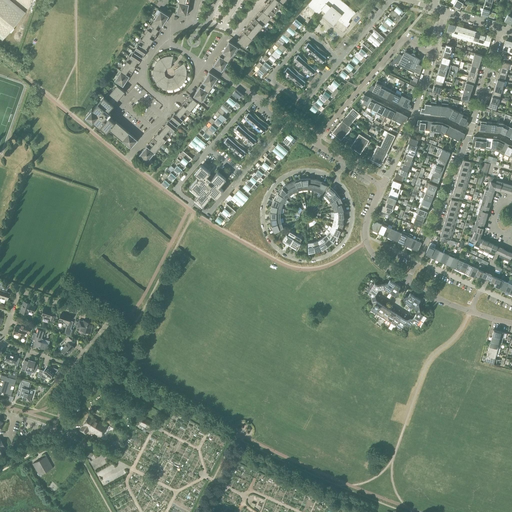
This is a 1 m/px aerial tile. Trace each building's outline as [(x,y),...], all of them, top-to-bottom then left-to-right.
[(0,0),(0,39),(2,41),(25,12),(8,0),(0,0)] [(277,0),(272,0),(271,2),(276,7),(279,9),(282,4),(277,0)] [(356,13),(340,0),(311,0),(307,5),(318,14),(322,9),(325,12),(322,16),(333,25),(337,20),(347,27),(350,23),(349,22),(349,20),(351,18),(352,16),(353,15),(354,14),(356,13)] [(456,0),(453,5),(454,5),(456,7),(459,8),(461,6),(465,8),(465,9),(464,10),(470,12),(473,4),(468,3),(466,7),(462,4),(464,0),(456,0)] [(276,7),(271,2),(268,5),(267,4),(266,5),(275,13),(279,9),(276,7)] [(490,8),(491,6),(484,4),(481,14),(494,18),(495,13),(489,11),(490,8)] [(266,5),(265,7),(265,8),(263,11),(271,18),(275,13),(266,5)] [(390,12),(399,20),(402,17),(399,13),(402,10),(400,8),(401,7),(397,6),(393,11),(392,10),(390,12)] [(160,10),(157,15),(166,21),(169,16),(160,10)] [(271,18),(263,11),(261,13),(260,13),(259,14),(267,22),(271,18)] [(390,24),(393,21),(397,23),(399,20),(390,12),(388,15),(389,15),(387,17),(385,20),(390,24)] [(259,14),(257,16),(258,17),(256,19),(263,25),(263,26),(264,27),(267,22),(259,14)] [(163,25),(166,21),(157,15),(154,19),(154,20),(163,25)] [(251,23),(259,30),(263,26),(263,25),(256,19),(255,18),(255,19),(255,20),(253,22),(253,21),(251,23)] [(296,18),(290,26),(294,30),(295,30),(297,26),(299,28),(300,26),(302,28),(304,25),(296,18)] [(160,30),(163,25),(154,20),(154,19),(153,19),(150,24),(160,30)] [(382,30),(384,31),(387,28),(391,30),(393,27),(390,24),(385,20),(384,19),(382,22),(383,23),(379,28),(382,30)] [(248,27),(247,27),(255,34),(259,30),(251,23),(250,25),(251,25),(249,28),(248,27)] [(446,32),(452,34),(454,25),(449,23),(446,32)] [(158,32),(160,30),(150,24),(147,28),(156,34),(157,32),(158,32)] [(298,33),(295,30),(294,30),(290,26),(283,33),(288,37),(291,34),(293,35),(294,33),(296,35),(298,33)] [(255,34),(247,27),(248,28),(246,31),(245,30),(244,32),(252,38),(255,34)] [(157,35),(156,34),(147,28),(143,34),(144,34),(145,34),(153,40),(157,35)] [(367,39),(368,38),(373,41),(380,34),(380,33),(375,29),(371,34),(369,32),(369,31),(365,38),(367,39)] [(373,41),(376,44),(378,45),(387,34),(384,31),(382,30),(380,33),(380,34),(373,41)] [(244,32),(242,33),(243,34),(241,37),(249,44),(253,39),(252,39),(252,38),(244,32)] [(292,40),(288,37),(283,33),(277,40),(282,44),(285,41),(286,42),(288,41),(290,42),(292,40)] [(150,44),(153,40),(145,34),(144,34),(142,39),(150,44)] [(491,36),(485,34),(483,43),(488,45),(491,36)] [(249,44),(241,37),(239,39),(238,39),(236,41),(237,41),(237,42),(245,48),(249,44)] [(149,46),(150,44),(142,39),(141,38),(137,43),(138,44),(138,43),(146,49),(146,48),(148,46),(149,46)] [(278,47),(275,50),(279,54),(280,54),(284,50),(287,48),(282,44),(277,40),(275,43),(278,47)] [(502,49),(508,51),(511,42),(505,40),(502,49)] [(226,46),(235,52),(238,47),(229,41),(226,46)] [(147,49),(146,48),(146,49),(138,43),(138,44),(135,49),(144,54),(147,49)] [(304,47),(313,55),(319,48),(315,44),(312,46),(308,43),(305,44),(305,47),(304,47)] [(445,47),(444,50),(451,52),(453,47),(442,43),(441,45),(445,47)] [(363,56),(366,53),(370,55),(372,52),(363,44),(361,46),(362,47),(358,52),(363,56)] [(226,46),(223,51),(231,57),(231,56),(235,52),(226,46)] [(281,55),(280,54),(279,54),(275,50),(271,47),(269,50),(272,54),(269,57),(268,57),(273,62),(273,61),(277,57),(278,58),(281,55)] [(319,48),(313,55),(322,62),(323,62),(326,62),(325,59),(326,58),(322,54),(324,52),(319,48)] [(451,52),(444,50),(442,56),(450,58),(450,57),(451,52)] [(138,61),(138,62),(139,62),(142,57),(133,51),(130,56),(138,61)] [(233,57),(231,56),(231,57),(223,51),(220,56),(228,61),(228,62),(229,62),(233,57)] [(356,63),(357,63),(360,60),(364,62),(366,59),(363,56),(358,52),(357,51),(355,54),(356,54),(352,59),(356,63)] [(404,53),(402,56),(399,54),(391,63),(392,64),(393,64),(394,64),(396,63),(397,64),(398,64),(404,67),(410,54),(407,52),(406,52),(405,52),(405,53),(404,53)] [(474,55),(473,59),(480,61),(481,58),(485,59),(485,58),(486,56),(474,53),(471,52),(470,54),(474,55)] [(412,54),(411,54),(410,54),(404,67),(409,69),(415,56),(414,56),(415,55),(415,54),(414,53),(413,53),(412,53),(412,54)] [(265,61),(262,64),(267,69),(271,64),(272,65),(274,62),(273,61),(273,62),(268,57),(269,57),(265,54),(262,57),(265,61)] [(136,64),(138,62),(138,61),(130,56),(129,55),(126,60),(127,61),(136,67),(137,65),(136,64)] [(303,67),(309,60),(304,56),(302,58),(298,55),(297,56),(294,56),(295,59),(294,60),(303,67)] [(162,58),(160,59),(166,68),(171,67),(173,57),(171,56),(169,56),(166,57),(164,57),(162,58)] [(220,56),(216,60),(225,66),(228,62),(228,61),(220,56)] [(418,58),(415,56),(409,69),(414,72),(415,72),(415,73),(416,75),(417,75),(417,76),(419,77),(422,65),(418,64),(419,61),(419,60),(419,59),(419,58),(418,58)] [(349,61),(350,61),(346,66),(350,70),(351,70),(353,67),(357,69),(360,66),(357,63),(356,63),(352,59),(351,58),(349,61)] [(164,72),(166,68),(160,59),(159,60),(157,62),(156,64),(155,65),(154,68),(153,70),(164,72)] [(222,71),(225,66),(216,60),(213,66),(222,71)] [(309,60),(303,67),(312,75),(312,74),(315,74),(315,71),(316,70),(311,66),(314,64),(309,60)] [(502,64),(501,67),(508,69),(510,63),(498,60),(498,62),(497,62),(502,64)] [(133,71),(136,67),(127,61),(124,65),(124,66),(133,71)] [(268,69),(267,69),(262,64),(259,61),(256,65),(259,68),(256,72),(263,78),(267,74),(265,73),(268,69)] [(446,70),(448,64),(441,62),(439,68),(446,70)] [(175,74),(186,76),(187,74),(187,72),(186,70),(186,68),(185,65),(184,63),(175,70),(175,74)] [(130,76),(133,71),(124,66),(124,65),(123,65),(120,70),(121,71),(121,70),(130,76)] [(354,73),(351,70),(350,70),(346,66),(345,65),(343,68),(343,69),(339,73),(337,75),(343,78),(344,77),(344,78),(347,74),(351,76),(354,73)] [(299,72),(294,68),(292,71),(288,67),(287,68),(284,68),(284,71),(284,72),(292,79),(299,72)] [(506,75),(507,74),(508,69),(501,67),(499,73),(506,75)] [(450,71),(446,70),(439,68),(437,73),(445,76),(448,77),(450,71)] [(118,75),(126,81),(130,76),(121,70),(121,71),(118,75)] [(164,72),(153,70),(153,72),(153,74),(153,76),(154,78),(154,80),(156,83),(165,76),(164,72)] [(206,76),(215,82),(218,77),(209,71),(206,76)] [(299,72),(292,79),(301,87),(302,86),(305,86),(305,83),(305,82),(301,79),(303,76),(299,72)] [(175,74),(173,78),(179,87),(181,86),(183,84),(184,82),(185,81),(186,78),(186,76),(175,74)] [(123,86),(126,81),(118,75),(114,80),(123,86)] [(169,79),(165,76),(156,83),(158,85),(159,86),(160,87),(162,88),(164,89),(167,90),(169,79)] [(206,76),(203,81),(212,87),(215,82),(206,76)] [(169,79),(167,90),(168,90),(170,90),(172,90),(174,90),(177,89),(179,87),(173,78),(169,79)] [(327,86),(337,94),(339,91),(336,87),(339,83),(334,79),(330,84),(329,83),(327,86)] [(369,89),(377,93),(381,85),(382,83),(377,80),(376,82),(374,86),(372,85),(369,89)] [(213,87),(212,87),(203,81),(200,86),(209,92),(208,92),(209,93),(213,87)] [(505,88),(506,86),(503,86),(503,87),(495,84),(494,90),(501,92),(501,93),(503,93),(505,88)] [(117,85),(113,89),(121,96),(125,92),(117,85)] [(386,87),(381,85),(377,93),(382,96),(386,87)] [(428,90),(440,93),(441,87),(434,85),(433,88),(429,87),(428,88),(429,88),(428,90)] [(200,86),(197,91),(205,96),(208,92),(209,92),(200,86)] [(327,98),(330,95),(334,97),(337,94),(327,86),(325,88),(326,89),(322,94),(327,98)] [(382,96),(387,98),(391,90),(386,87),(382,96)] [(392,87),(391,90),(387,98),(392,100),(397,90),(392,87)] [(118,100),(121,96),(113,89),(110,94),(118,100)] [(230,96),(235,100),(237,97),(239,98),(240,97),(242,98),(244,96),(236,89),(230,96)] [(397,103),(401,95),(402,92),(397,90),(392,100),(397,103)] [(202,101),(205,96),(197,91),(193,96),(202,101)] [(402,92),(401,95),(397,103),(402,105),(406,97),(407,95),(402,92)] [(109,93),(105,97),(113,104),(115,102),(116,102),(118,100),(110,94),(109,93)] [(321,105),(324,102),(328,104),(330,101),(327,98),(322,94),(321,93),(319,96),(320,96),(316,101),(321,105)] [(469,99),(470,95),(463,93),(461,99),(472,103),(473,101),(473,100),(469,99)] [(362,104),(367,106),(372,98),(364,95),(364,94),(360,98),(361,99),(361,98),(364,100),(362,104)] [(186,99),(195,107),(199,103),(190,95),(186,99)] [(407,95),(406,97),(402,105),(409,109),(410,110),(411,104),(411,105),(408,104),(412,97),(407,95)] [(94,121),(100,127),(107,132),(109,129),(115,122),(109,117),(110,115),(110,113),(108,111),(114,105),(113,104),(105,97),(104,96),(98,103),(93,109),(92,108),(85,116),(93,122),(94,121)] [(230,96),(223,103),(228,107),(231,104),(233,105),(234,104),(236,106),(238,103),(235,100),(230,96)] [(376,101),(372,98),(367,106),(372,109),(376,101)] [(182,104),(183,105),(191,111),(195,107),(186,99),(182,104)] [(316,101),(315,100),(313,103),(314,104),(310,108),(314,113),(318,109),(322,111),(324,108),(321,105),(316,101)] [(377,111),(381,103),(376,101),(372,109),(377,111)] [(496,110),(498,104),(490,102),(489,105),(485,104),(485,106),(496,110)] [(223,103),(217,110),(222,114),(225,111),(226,113),(228,111),(230,113),(232,110),(228,107),(223,103)] [(386,105),(381,103),(377,111),(376,113),(381,116),(382,113),(386,105)] [(429,114),(430,104),(425,104),(424,108),(422,108),(420,113),(420,112),(429,114)] [(183,105),(182,106),(181,107),(180,107),(179,108),(187,116),(191,111),(183,105)] [(390,108),(386,105),(382,113),(386,116),(390,108)] [(447,106),(445,115),(449,117),(453,109),(447,106)] [(178,111),(176,113),(183,119),(183,120),(187,116),(179,108),(177,110),(178,111)] [(353,108),(349,112),(356,117),(359,113),(353,108)] [(395,110),(390,108),(386,116),(391,118),(395,110)] [(453,109),(449,117),(454,120),(458,112),(453,109)] [(215,120),(220,125),(224,120),(224,121),(227,118),(222,114),(217,110),(215,113),(218,117),(215,120)] [(391,118),(396,121),(400,113),(395,110),(391,118)] [(179,124),(183,120),(183,119),(176,113),(175,112),(171,117),(179,124)] [(352,121),(356,117),(349,112),(346,116),(352,121)] [(458,112),(454,120),(459,122),(463,114),(458,112)] [(459,122),(467,126),(466,127),(467,127),(468,121),(468,122),(466,121),(468,117),(469,114),(464,112),(463,114),(459,122)] [(260,118),(255,114),(253,116),(248,113),(245,114),(245,117),(253,125),(260,118)] [(407,116),(400,113),(396,121),(401,123),(403,120),(406,121),(408,116),(407,116)] [(346,116),(342,120),(347,124),(349,125),(352,121),(346,116)] [(221,125),(220,125),(215,120),(211,117),(209,121),(211,124),(209,128),(213,132),(214,132),(217,127),(218,128),(221,125)] [(260,118),(253,125),(262,132),(263,132),(266,132),(266,129),(266,128),(262,124),(264,122),(260,118)] [(165,124),(166,125),(173,131),(177,126),(169,119),(165,124)] [(419,129),(425,129),(426,121),(418,120),(418,119),(417,125),(417,124),(420,125),(419,129)] [(337,136),(347,124),(342,120),(332,132),(337,136)] [(476,129),(485,130),(486,121),(480,120),(480,125),(477,124),(476,129)] [(115,121),(115,122),(109,129),(113,133),(120,125),(115,121)] [(448,125),(443,123),(440,131),(444,133),(448,125)] [(503,123),(500,132),(504,134),(508,126),(503,123)] [(351,128),(349,125),(347,124),(337,136),(341,140),(340,140),(341,140),(351,128)] [(113,133),(118,136),(125,129),(120,125),(113,133)] [(163,127),(162,128),(170,136),(174,131),(173,131),(166,125),(164,127),(163,127)] [(214,132),(213,132),(209,128),(205,125),(202,128),(205,131),(203,135),(204,136),(207,139),(211,134),(212,135),(214,132)] [(243,137),(249,130),(245,126),(242,128),(238,125),(238,126),(235,126),(235,129),(234,130),(243,137)] [(444,133),(449,136),(453,128),(448,125),(444,133)] [(161,131),(159,133),(166,139),(165,140),(166,141),(170,136),(162,128),(160,130),(161,131)] [(449,136),(454,138),(458,130),(453,128),(449,136)] [(118,136),(122,140),(129,132),(125,129),(118,136)] [(254,134),(249,130),(243,137),(246,139),(243,142),(245,144),(248,141),(252,145),(252,144),(255,144),(255,141),(256,140),(252,136),(254,134)] [(286,143),(291,147),(293,144),(291,141),(294,137),(293,137),(296,134),(290,130),(288,132),(289,133),(285,138),(284,137),(282,139),(286,143)] [(464,133),(458,130),(454,138),(459,141),(461,137),(463,138),(465,133),(464,133)] [(385,136),(393,140),(394,137),(393,137),(394,135),(387,131),(385,136)] [(122,140),(126,144),(133,136),(129,132),(122,140)] [(159,133),(158,132),(154,137),(162,144),(162,143),(165,140),(166,139),(159,133)] [(201,139),(204,136),(203,135),(202,135),(199,132),(190,143),(194,147),(201,139)] [(351,147),(355,150),(364,137),(359,133),(350,147),(351,147)] [(138,140),(133,136),(126,144),(131,148),(138,140)] [(390,145),(393,140),(385,136),(382,141),(390,145)] [(474,148),(480,148),(480,146),(481,137),(474,136),(472,141),(475,141),(475,145),(474,148)] [(154,137),(150,141),(159,149),(163,144),(162,143),(162,144),(154,137)] [(233,149),(239,142),(234,138),(232,141),(228,137),(227,138),(224,138),(224,141),(224,142),(233,149)] [(369,140),(364,137),(355,150),(360,153),(369,140)] [(410,139),(409,139),(408,142),(409,142),(416,145),(418,140),(416,139),(411,137),(410,139)] [(206,143),(201,139),(194,147),(199,151),(206,143)] [(499,152),(500,149),(504,142),(498,139),(496,147),(495,150),(499,152)] [(155,153),(159,149),(150,141),(147,146),(155,152),(154,153),(155,153)] [(380,146),(382,147),(388,150),(390,145),(382,141),(380,146)] [(239,142),(233,149),(242,157),(242,156),(245,156),(245,153),(245,152),(241,149),(244,146),(239,142)] [(279,142),(275,146),(273,145),(273,144),(269,151),(271,152),(272,150),(277,154),(284,146),(283,146),(279,142)] [(417,145),(416,145),(409,142),(407,147),(415,150),(417,151),(418,151),(420,146),(417,145)] [(508,144),(504,142),(500,149),(499,152),(503,155),(508,144)] [(284,146),(277,154),(282,158),(291,147),(286,143),(284,146)] [(511,145),(508,144),(503,155),(509,157),(509,154),(510,154),(511,149),(511,145)] [(375,161),(376,160),(382,147),(380,146),(377,145),(370,159),(371,159),(375,161)] [(147,146),(143,150),(151,157),(154,153),(155,152),(147,146)] [(388,150),(382,147),(376,160),(375,161),(381,164),(388,150)] [(415,150),(407,147),(405,152),(413,155),(415,156),(417,151),(415,150)] [(442,149),(440,154),(448,157),(449,154),(448,154),(449,152),(442,149)] [(147,161),(151,157),(143,150),(139,154),(147,161)] [(183,157),(180,161),(185,165),(189,160),(190,161),(192,158),(183,151),(180,154),(183,157)] [(201,154),(198,152),(192,159),(195,161),(201,154)] [(405,152),(403,157),(411,160),(413,161),(414,159),(412,158),(413,155),(405,152)] [(440,154),(438,159),(446,162),(448,157),(440,154)] [(265,160),(261,165),(262,165),(261,165),(266,169),(269,166),(273,168),(276,165),(266,157),(264,160),(265,160)] [(409,165),(411,160),(403,157),(401,162),(409,165)] [(186,166),(185,165),(180,161),(177,158),(174,161),(177,165),(174,168),(181,173),(181,174),(184,171),(181,169),(183,167),(184,168),(186,166)] [(438,159),(436,164),(444,167),(446,162),(438,159)] [(463,160),(461,165),(472,168),(474,163),(463,160)] [(401,162),(399,167),(407,171),(407,170),(409,165),(401,162)] [(442,172),(444,167),(436,164),(434,163),(432,168),(442,172)] [(262,165),(261,165),(260,164),(258,167),(259,168),(255,172),(260,176),(263,173),(267,175),(270,172),(266,169),(261,165),(262,165)] [(171,172),(168,175),(173,179),(174,180),(174,181),(181,173),(174,168),(171,165),(168,168),(171,172)] [(202,165),(195,173),(199,177),(197,179),(190,187),(198,194),(194,198),(203,206),(210,197),(211,195),(216,199),(223,190),(219,187),(226,179),(218,171),(213,177),(210,175),(209,174),(211,172),(202,165)] [(461,165),(460,170),(471,173),(472,168),(461,165)] [(399,167),(397,172),(404,175),(405,176),(407,176),(409,171),(407,170),(407,171),(399,167)] [(432,174),(440,177),(442,172),(432,168),(430,173),(432,174)] [(458,175),(469,178),(471,173),(460,170),(458,175)] [(264,179),(260,176),(255,172),(254,171),(252,174),(253,175),(249,179),(249,180),(254,184),(257,180),(261,182),(264,179)] [(174,180),(173,179),(168,175),(165,172),(162,175),(165,179),(162,183),(167,187),(171,182),(172,183),(174,180)] [(402,180),(404,175),(397,172),(396,172),(395,175),(396,175),(395,177),(402,180)] [(439,181),(440,177),(432,174),(430,179),(437,182),(438,180),(439,181)] [(458,175),(457,180),(468,184),(469,178),(458,175)] [(494,191),(494,189),(496,182),(497,178),(490,176),(487,185),(486,185),(485,188),(486,188),(488,189),(488,190),(494,191)] [(494,189),(500,190),(503,179),(497,178),(496,182),(494,189)] [(249,179),(248,179),(246,181),(247,182),(243,187),(246,190),(248,191),(248,190),(248,191),(251,187),(255,190),(257,187),(254,184),(249,180),(249,179)] [(301,179),(294,181),(298,191),(298,190),(303,189),(301,179)] [(315,179),(313,189),(313,190),(318,191),(322,181),(315,179)] [(503,179),(500,190),(505,192),(508,181),(503,179)] [(457,180),(455,185),(466,189),(468,184),(457,180)] [(298,191),(294,181),(288,184),(293,193),(298,191)] [(328,185),(322,181),(318,191),(322,193),(328,185)] [(427,188),(435,191),(436,188),(435,187),(436,185),(431,183),(429,182),(429,183),(427,182),(426,182),(424,187),(427,188)] [(288,184),(283,188),(289,196),(293,193),(288,184)] [(455,185),(454,191),(465,194),(466,189),(455,185)] [(400,189),(399,188),(392,186),(390,191),(398,194),(400,189)] [(324,195),(328,198),(336,191),(331,187),(324,195)] [(278,193),(286,199),(289,196),(283,188),(282,188),(278,193)] [(427,188),(425,193),(433,196),(435,191),(427,188)] [(230,194),(226,199),(224,201),(226,203),(228,201),(232,197),(237,201),(244,193),(239,189),(232,197),(230,194)] [(246,190),(244,193),(237,201),(241,204),(242,205),(251,194),(248,191),(248,190),(248,191),(246,190)] [(336,191),(328,198),(330,202),(331,202),(340,197),(336,191)] [(396,199),(398,194),(390,191),(388,196),(396,199)] [(463,199),(465,194),(454,191),(452,196),(463,199)] [(431,201),(433,196),(425,193),(423,192),(421,197),(423,197),(431,201)] [(274,199),(283,204),(286,199),(278,193),(274,199)] [(492,196),(484,194),(482,193),(480,198),(482,199),(491,201),(492,196)] [(331,202),(333,207),(343,204),(342,203),(340,197),(331,202)] [(423,197),(421,203),(429,206),(431,201),(423,197)] [(481,204),(489,207),(491,201),(482,199),(480,198),(479,204),(481,204)] [(271,205),(282,208),(283,204),(274,199),(271,205)] [(462,202),(451,199),(450,204),(460,208),(462,202)] [(394,204),(386,201),(384,206),(391,209),(394,210),(396,205),(394,204)] [(427,211),(429,206),(421,203),(419,208),(427,211)] [(225,207),(222,212),(221,212),(226,216),(229,212),(233,215),(236,212),(227,204),(225,206),(225,207)] [(343,204),(333,207),(334,212),(344,210),(343,204)] [(450,204),(448,210),(459,213),(460,208),(450,204)] [(477,209),(479,209),(488,212),(489,207),(481,204),(479,204),(477,209)] [(271,205),(270,212),(281,213),(282,208),(271,205)] [(389,214),(391,209),(384,206),(383,205),(382,209),(383,209),(382,211),(389,214)] [(425,216),(427,211),(419,208),(417,213),(425,216)] [(478,214),(486,217),(488,212),(479,209),(477,209),(476,214),(478,214)] [(448,210),(447,215),(457,218),(459,213),(448,210)] [(230,219),(226,216),(221,212),(222,212),(221,211),(218,213),(219,214),(215,219),(220,223),(223,220),(227,222),(230,219)] [(417,213),(415,218),(423,221),(425,216),(417,213)] [(476,220),(485,222),(486,217),(478,214),(476,214),(474,219),(476,220)] [(456,223),(457,218),(447,215),(445,220),(456,223)] [(423,221),(415,218),(413,223),(420,226),(421,224),(422,224),(423,221)] [(445,220),(443,225),(454,228),(456,223),(445,220)] [(341,231),(343,224),(333,222),(332,226),(332,227),(341,231)] [(373,230),(378,232),(382,224),(376,222),(375,222),(374,222),(374,223),(373,223),(373,224),(372,225),(372,227),(372,228),(372,229),(373,229),(373,230)] [(383,222),(382,224),(378,232),(383,235),(387,226),(388,224),(383,222)] [(274,233),(283,228),(281,223),(271,226),(274,233)] [(473,230),(475,231),(480,233),(481,233),(483,227),(475,225),(473,224),(471,230),(473,230)] [(443,225),(442,230),(453,233),(454,228),(443,225)] [(383,235),(388,237),(392,229),(387,226),(383,235)] [(329,231),(338,237),(341,231),(332,227),(329,231)] [(396,231),(392,229),(388,237),(393,239),(396,231)] [(451,239),(453,233),(442,230),(440,236),(451,239)] [(284,241),(290,245),(296,235),(290,231),(287,235),(286,234),(285,237),(286,237),(284,241)] [(333,242),(338,237),(329,231),(326,235),(333,242)] [(398,241),(401,233),(396,231),(393,239),(398,241)] [(402,231),(401,233),(398,241),(403,244),(407,233),(402,231)] [(480,233),(475,231),(472,237),(469,236),(468,242),(474,245),(478,237),(480,233)] [(407,233),(403,244),(408,246),(411,238),(412,236),(407,233)] [(302,239),(296,235),(290,245),(296,248),(298,245),(299,245),(301,243),(300,242),(302,239)] [(322,238),(328,247),(333,242),(326,235),(322,238)] [(408,246),(412,248),(416,240),(417,237),(416,237),(415,239),(411,238),(408,246)] [(416,240),(412,248),(418,250),(421,242),(419,241),(420,238),(417,237),(416,240)] [(474,245),(480,247),(483,239),(478,237),(474,245)] [(318,240),(317,240),(322,250),(328,247),(322,238),(318,240)] [(480,247),(484,249),(484,250),(488,242),(483,239),(480,247)] [(322,250),(317,240),(313,242),(315,252),(322,250)] [(488,253),(493,244),(488,242),(484,250),(484,249),(483,251),(488,253)] [(425,254),(430,256),(434,248),(436,245),(433,243),(431,247),(429,246),(425,254)] [(493,244),(488,253),(493,256),(495,252),(498,246),(493,244)] [(430,256),(435,259),(439,250),(434,248),(430,256)] [(508,251),(503,248),(500,254),(499,256),(504,259),(508,251)] [(435,259),(440,261),(444,253),(439,250),(435,259)] [(449,255),(444,253),(440,261),(445,263),(449,255)] [(449,255),(445,263),(450,265),(454,257),(455,256),(449,253),(449,255)] [(460,256),(459,260),(455,268),(460,270),(463,262),(465,259),(465,258),(460,256)] [(454,257),(450,265),(455,268),(459,260),(454,257)] [(465,259),(463,262),(460,270),(465,272),(468,264),(465,263),(467,260),(465,259)] [(470,262),(468,264),(465,272),(470,275),(473,266),(475,264),(470,262)] [(480,265),(478,268),(478,269),(476,273),(476,274),(485,278),(486,279),(488,273),(484,271),(485,267),(480,265)] [(478,269),(478,268),(473,266),(470,275),(475,277),(476,274),(476,273),(478,269)] [(487,278),(495,282),(496,283),(498,278),(500,274),(494,272),(493,275),(488,273),(486,279),(487,278)] [(496,283),(495,282),(494,286),(496,287),(499,288),(503,280),(504,277),(502,276),(501,279),(500,279),(498,278),(496,283)] [(501,289),(504,291),(508,282),(505,281),(506,278),(504,277),(503,280),(499,288),(501,289)] [(388,283),(383,284),(384,288),(390,292),(395,283),(390,280),(388,283)] [(0,297),(7,300),(9,293),(5,291),(6,288),(2,287),(3,283),(0,282),(0,297)] [(375,283),(371,289),(377,292),(378,290),(384,288),(383,284),(377,285),(376,284),(375,283)] [(395,283),(390,292),(395,295),(399,294),(398,290),(400,287),(395,283)] [(377,292),(371,289),(368,294),(371,296),(372,301),(376,301),(375,295),(377,292)] [(410,305),(415,296),(410,293),(408,296),(404,297),(404,301),(410,305)] [(415,296),(410,305),(415,308),(419,307),(418,303),(420,300),(415,296)] [(31,304),(24,301),(20,312),(28,314),(29,312),(33,313),(35,307),(31,305),(31,304)] [(376,312),(381,304),(376,301),(372,301),(373,306),(371,309),(376,312)] [(381,316),(386,308),(381,304),(376,312),(381,316)] [(49,309),(44,307),(41,316),(51,319),(50,322),(53,323),(55,316),(52,316),(54,311),(49,309)] [(415,308),(415,310),(416,314),(414,317),(420,320),(423,315),(420,313),(419,307),(415,308)] [(386,319),(392,311),(386,308),(381,316),(377,322),(382,325),(386,319)] [(392,311),(386,319),(391,322),(397,314),(392,311)] [(66,314),(61,313),(59,321),(68,323),(64,334),(70,336),(72,329),(71,329),(73,321),(70,320),(71,316),(66,315),(66,314)] [(397,314),(391,322),(396,326),(402,317),(397,314)] [(402,317),(396,326),(401,329),(403,326),(408,325),(407,320),(402,317)] [(420,320),(414,317),(413,319),(407,320),(408,325),(414,324),(416,325),(420,320)] [(75,325),(77,326),(77,327),(81,329),(80,330),(83,330),(83,333),(86,334),(88,332),(90,333),(93,323),(87,321),(87,323),(79,320),(79,322),(76,321),(75,325)] [(21,324),(20,327),(16,326),(13,334),(14,334),(14,336),(14,338),(17,338),(18,338),(19,335),(23,337),(25,332),(28,333),(30,327),(21,324)] [(35,340),(33,345),(47,350),(49,344),(42,342),(41,340),(44,332),(38,330),(37,334),(33,332),(31,339),(35,340)] [(492,335),(491,340),(499,343),(502,343),(503,338),(501,337),(492,335)] [(72,346),(75,342),(68,337),(65,341),(67,343),(61,350),(67,355),(74,347),(72,346)] [(502,343),(499,343),(491,340),(489,345),(498,348),(500,348),(502,343)] [(17,366),(19,359),(16,358),(17,356),(7,353),(5,361),(13,364),(13,365),(17,366)] [(495,359),(495,358),(487,356),(485,361),(496,364),(497,359),(495,359)] [(24,360),(22,368),(32,372),(32,371),(35,372),(38,364),(35,363),(35,362),(29,360),(28,361),(24,360)] [(44,370),(40,369),(37,376),(46,379),(47,378),(50,380),(59,369),(52,367),(51,369),(48,366),(44,370)] [(7,377),(1,375),(0,377),(0,379),(4,380),(2,387),(0,385),(0,392),(2,393),(4,393),(4,394),(11,396),(13,390),(11,389),(12,386),(14,386),(16,380),(9,377),(9,378),(7,377)] [(22,379),(19,388),(22,389),(20,394),(23,395),(22,399),(25,400),(30,402),(30,400),(32,394),(33,391),(29,389),(27,388),(27,386),(29,387),(30,382),(22,379)] [(89,415),(80,430),(86,434),(88,430),(101,437),(107,426),(89,415)] [(140,424),(151,430),(153,428),(154,426),(155,423),(144,418),(141,419),(139,422),(140,424)] [(46,456),(33,463),(39,475),(53,468),(46,456)]
